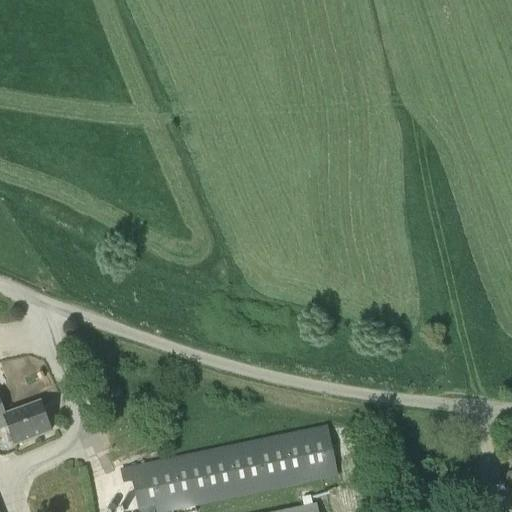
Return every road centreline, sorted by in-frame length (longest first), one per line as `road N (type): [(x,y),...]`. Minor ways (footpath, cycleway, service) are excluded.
road 1 (unclassified): [(0,283),(259,375),(511,410)]
road 2 (track): [(477,408),(436,251)]
